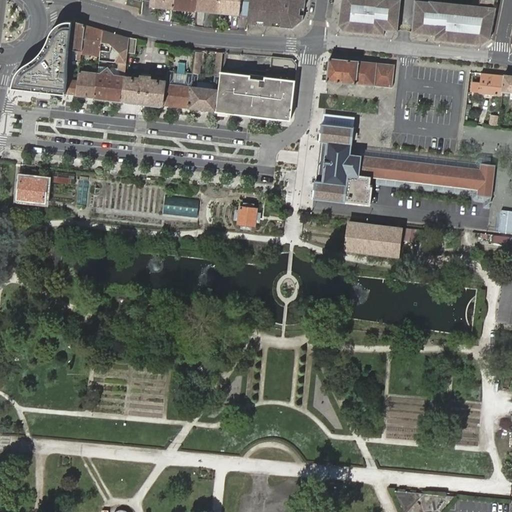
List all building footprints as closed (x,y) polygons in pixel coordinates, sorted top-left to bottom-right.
[(186,9),(195,10),(196,0),(172,0),(172,4),(186,6),(186,9)] [(196,0),(195,10),(205,11),(205,8),(218,10),(218,0),(196,0)] [(240,1),(239,0),(218,0),(218,10),(229,11),(229,14),(247,16),(248,2),(240,1)] [(248,0),(248,2),(247,16),(246,24),(273,26),(274,23),(283,23),(283,27),(291,28),(302,21),(303,16),(299,15),(300,8),(304,9),(304,4),(301,3),(301,0),(248,0)] [(340,0),(337,25),(340,29),(381,34),(382,28),(396,29),(398,0),(340,0)] [(477,0),(477,3),(446,0),(412,0),(410,30),(433,33),(432,40),(473,45),(480,46),(489,40),(497,0),(477,0)] [(57,92),(66,94),(68,80),(68,63),(69,57),(73,21),(68,21),(63,22),(59,24),(55,27),(52,31),(50,35),(47,41),(43,49),(39,54),(34,59),(30,62),(25,65),(21,68),(18,71),(15,76),(14,81),(13,88),(57,92)] [(81,59),(85,25),(73,21),(69,57),(81,59)] [(102,30),(85,25),(81,59),(80,61),(84,62),(84,54),(99,55),(100,52),(100,48),(101,42),(102,30)] [(121,35),(102,30),(101,42),(120,45),(121,35)] [(129,37),(121,35),(120,45),(117,69),(126,70),(127,52),(129,37)] [(136,38),(129,37),(127,52),(135,53),(136,38)] [(198,74),(193,73),(189,108),(216,111),(219,76),(220,71),(222,52),(216,51),(212,88),(197,87),(198,74)] [(293,98),(296,63),(293,58),(289,58),(272,56),(270,76),(268,95),(293,98)] [(392,88),(395,64),(330,58),(327,81),(392,88)] [(110,74),(125,76),(126,70),(117,69),(110,68),(110,71),(110,74)] [(97,73),(95,97),(122,100),(125,76),(110,74),(110,71),(104,70),(103,74),(97,73)] [(79,71),(78,81),(77,95),(95,97),(97,73),(79,71)] [(174,71),(168,71),(166,81),(164,105),(189,108),(193,73),(186,73),(185,85),(173,84),(174,71)] [(186,73),(174,71),(173,84),(185,85),(186,73)] [(268,95),(270,76),(250,74),(250,75),(220,71),(219,76),(216,111),(266,116),(268,95)] [(502,91),(504,75),(481,73),(480,83),(473,82),(471,92),(479,93),(502,96),(502,91)] [(125,76),(122,100),(164,105),(166,81),(150,79),(151,74),(146,74),(146,76),(141,76),(141,78),(125,76)] [(511,91),(511,76),(504,75),(502,91),(511,91)] [(78,81),(68,80),(66,94),(77,95),(78,81)] [(268,95),(266,116),(291,119),(293,98),(268,95)] [(345,202),(348,174),(350,154),(352,135),(353,127),(322,123),(320,141),(327,142),(323,181),(316,180),(314,198),(345,202)] [(320,141),(316,180),(323,181),(327,142),(320,141)] [(480,169),(350,154),(348,174),(345,202),(370,204),(372,187),(369,187),(370,176),(478,189),(477,195),(490,196),(491,196),(495,166),(481,164),(480,169)] [(54,171),(53,182),(74,184),(75,173),(54,171)] [(47,180),(20,177),(18,198),(44,201),(47,180)] [(87,180),(80,179),(77,205),(84,206),(87,180)] [(162,214),(196,219),(199,200),(164,195),(162,214)] [(241,227),(250,228),(250,225),(255,225),(255,221),(259,222),(259,213),(256,213),(257,208),(253,208),(253,205),(244,204),(243,207),(240,207),(239,211),(235,210),(234,219),(238,219),(238,223),(242,224),(241,227)] [(400,240),(401,228),(349,222),(346,250),(398,256),(400,240)] [(401,227),(401,228),(400,240),(425,242),(426,230),(401,227)] [(490,243),(507,244),(507,236),(491,235),(490,243)] [(511,323),(511,268),(505,267),(494,320),(511,323)] [(442,511),(456,497),(395,491),(403,511),(442,511)]
